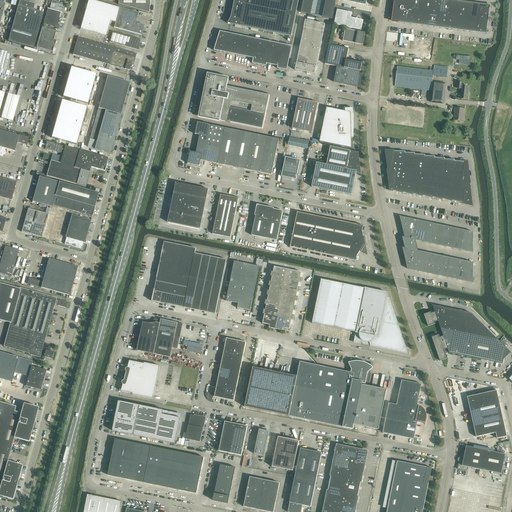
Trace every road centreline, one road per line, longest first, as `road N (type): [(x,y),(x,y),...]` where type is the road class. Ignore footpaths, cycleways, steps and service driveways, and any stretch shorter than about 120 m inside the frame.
road 1 (primary): [(78,412),(170,81)]
road 2 (unclassified): [(217,322),(204,405),(450,455)]
road 3 (unclassified): [(385,216),(174,170),(199,65)]
road 4 (unclassified): [(88,260),(12,235),(75,0)]
road 5 (unclassified): [(216,511),(88,479),(136,306)]
road 6 (unclassified): [(88,260),(157,0)]
road 7 (unclassified): [(433,367),(217,322)]
road 8 (unclassified): [(374,100),(199,65)]
road 9 (unclassified): [(433,367),(385,216)]
road 10 (unclassified): [(49,403),(88,260)]
